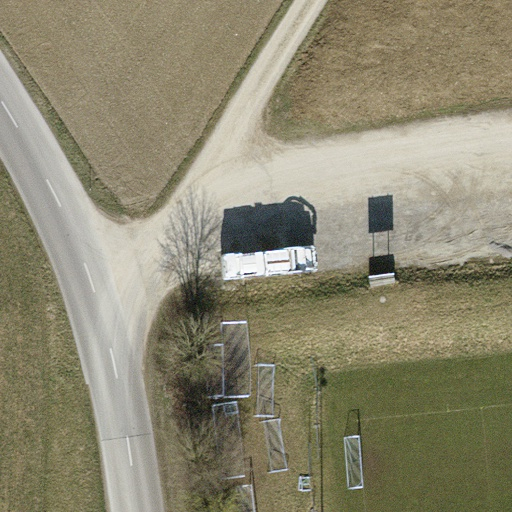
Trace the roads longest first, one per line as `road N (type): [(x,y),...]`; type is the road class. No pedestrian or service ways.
road 1 (tertiary): [(0,97),(98,281),(139,511)]
road 2 (track): [(205,210),(233,131),(317,0)]
